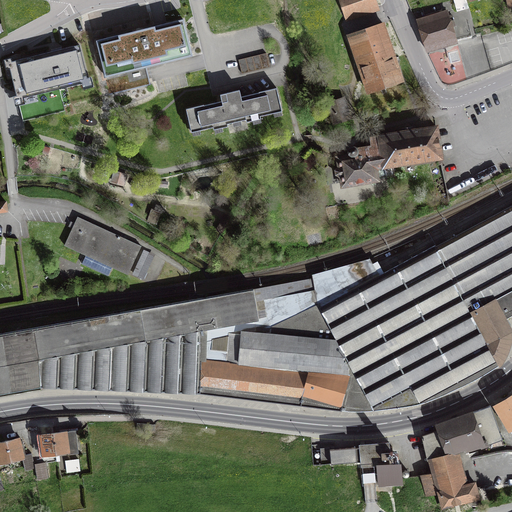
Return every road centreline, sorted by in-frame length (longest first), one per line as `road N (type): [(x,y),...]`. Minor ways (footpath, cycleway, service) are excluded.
road 1 (primary): [(166,407),(386,423),(440,409),(511,369)]
road 2 (residential): [(511,73),(436,96),(395,0)]
road 3 (residential): [(0,432),(166,407)]
road 4 (primary): [(0,412),(76,403),(166,407)]
